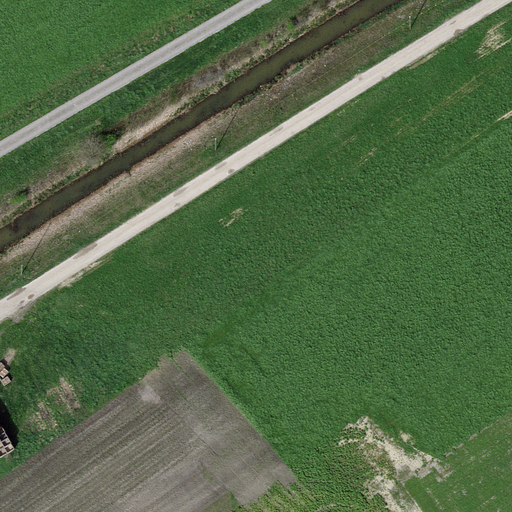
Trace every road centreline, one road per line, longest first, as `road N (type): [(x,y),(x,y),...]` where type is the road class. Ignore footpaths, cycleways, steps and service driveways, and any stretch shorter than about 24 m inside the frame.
road 1 (track): [(0,319),(511,0)]
road 2 (track): [(262,0),(0,150)]
